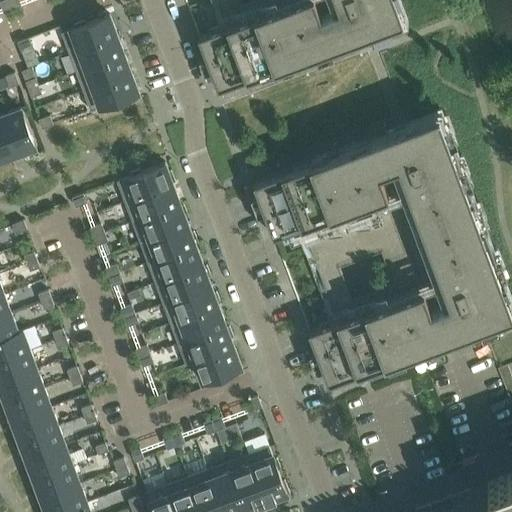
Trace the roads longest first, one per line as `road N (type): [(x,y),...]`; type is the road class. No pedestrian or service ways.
road 1 (residential): [(328,511),(196,155),(191,108),(152,0)]
road 2 (residential): [(359,511),(511,454)]
